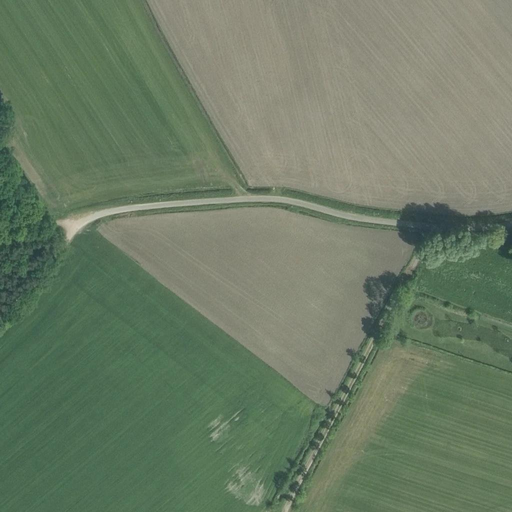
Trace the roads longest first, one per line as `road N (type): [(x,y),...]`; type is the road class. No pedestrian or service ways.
road 1 (unclassified): [(82,225),(112,213),(248,201),(424,228),(474,232),(511,224)]
road 2 (track): [(273,511),(424,228)]
road 3 (track): [(0,326),(82,225)]
